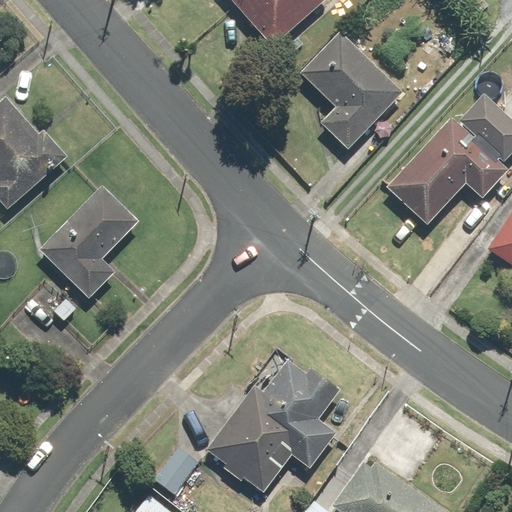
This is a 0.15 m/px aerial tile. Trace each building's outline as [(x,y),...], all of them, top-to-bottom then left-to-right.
[(238,0),(279,42),(323,0),(238,0)] [(344,30),(305,71),(340,105),(327,118),(356,147),(409,93),(344,30)] [(511,156),(511,114),(489,93),(464,120),(508,161),(511,156)] [(0,193),(12,207),(70,155),(47,130),(43,134),(10,97),(0,105),(0,193)] [(511,169),(496,155),(456,117),(392,185),(432,223),(471,182),(486,197),(511,169)] [(42,248),(92,298),(119,271),(105,257),(143,220),(106,184),(42,248)] [(511,218),(492,249),(511,262),(511,218)] [(269,491),(297,453),(315,465),(338,432),(320,420),(343,388),(313,367),(309,373),(291,360),(268,394),(258,386),(212,448),(240,468),(239,470),(269,491)] [(451,511),(373,458),(338,507),(344,511),(451,511)] [(173,511),(153,495),(139,511),(173,511)]
